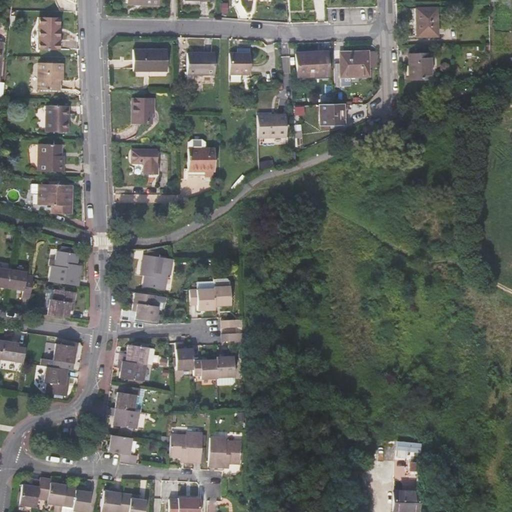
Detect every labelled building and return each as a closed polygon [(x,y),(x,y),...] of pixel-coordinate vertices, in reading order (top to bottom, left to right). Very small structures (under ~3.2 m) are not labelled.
[(415,7),(415,22),(418,22),(418,36),(438,36),(437,7),(415,7)] [(38,17),(37,50),(59,50),(59,17),(38,17)] [(132,49),(132,71),(166,71),(166,49),(132,49)] [(295,52),(297,78),(327,76),(326,50),(295,52)] [(339,52),(339,58),(339,63),(333,63),(334,87),(342,86),(342,78),(350,78),(369,77),(369,67),(368,50),(339,52)] [(186,53),(186,74),(214,74),(214,53),(186,53)] [(249,73),(249,53),(228,53),(228,74),(249,73)] [(408,54),(408,79),(429,78),(429,53),(408,54)] [(38,62),(37,90),(59,90),(59,80),(62,80),(62,63),(38,62)] [(350,78),(342,78),(342,86),(351,86),(350,78)] [(132,97),(131,124),(151,124),(151,113),(153,113),(153,97),(132,97)] [(335,104),(319,104),(320,125),(343,125),(342,103),(335,104)] [(46,105),(45,132),(68,132),(68,106),(46,105)] [(257,115),(257,137),(287,136),(285,114),(257,115)] [(201,139),(191,139),(187,142),(187,176),(214,175),(214,147),(204,148),(204,142),(201,139)] [(61,144),(38,144),(37,171),(63,172),(64,156),(60,156),(61,144)] [(156,150),(135,150),(133,151),(131,152),(131,157),(131,160),(133,162),(136,163),(143,163),(143,174),(156,174),(156,150)] [(39,184),(38,204),(52,205),(52,213),(70,213),(71,184),(39,184)] [(14,242),(15,235),(6,234),(5,241),(14,242)] [(79,284),(81,268),(78,267),(78,263),(80,252),(57,249),(56,264),(52,264),(50,280),(79,284)] [(169,274),(172,258),(143,254),(141,270),(146,270),(145,275),(144,286),(165,288),(167,274),(169,274)] [(0,285),(7,286),(10,268),(0,266),(0,285)] [(24,295),(31,296),(34,278),(34,274),(31,274),(27,273),(27,270),(10,268),(7,286),(24,289),(24,295)] [(214,280),(214,287),(214,288),(215,305),(231,305),(231,286),(230,281),(228,279),(214,280)] [(68,316),(69,308),(70,301),(74,302),(75,291),(55,288),(53,298),(49,297),(47,313),(49,313),(68,316)] [(199,310),(216,309),(215,305),(214,288),(190,289),(191,304),(198,304),(199,310)] [(155,305),(156,294),(136,292),(134,303),(137,304),(136,311),(135,318),(155,321),(158,306),(155,305)] [(244,343),(244,332),(236,333),(222,334),(222,341),(237,340),(237,344),(244,343)] [(20,341),(3,339),(0,357),(23,360),(26,346),(19,345),(20,341)] [(177,369),(193,368),(193,360),(193,348),(183,348),(183,341),(176,342),(177,369)] [(54,342),(51,366),(65,368),(66,360),(72,361),(74,345),(54,342)] [(120,352),(119,359),(145,364),(151,364),(154,348),(127,344),(126,353),(120,352)] [(234,356),(216,356),(217,359),(217,377),(218,384),(233,383),(234,382),(234,376),(234,356)] [(142,381),(145,364),(119,359),(118,367),(121,368),(119,377),(142,381)] [(169,360),(161,359),(160,366),(168,367),(169,360)] [(201,378),(217,377),(217,359),(193,360),(193,368),(194,375),(201,375),(201,378)] [(65,394),(66,383),(63,383),(64,375),(65,368),(51,366),(45,365),(43,380),(46,381),(44,390),(65,394)] [(117,392),(115,407),(138,411),(140,411),(142,396),(138,395),(140,387),(124,385),(123,393),(117,392)] [(135,428),(138,411),(115,407),(111,407),(110,414),(113,415),(112,424),(120,425),(132,427),(135,428)] [(244,411),(236,412),(237,420),(244,420),(244,411)] [(131,435),(132,427),(120,425),(119,428),(127,429),(126,434),(131,435)] [(79,435),(80,427),(73,426),(71,434),(79,435)] [(169,456),(180,456),(184,457),(184,461),(200,462),(201,434),(186,433),(185,436),(170,435),(170,443),(169,456)] [(129,454),(131,437),(110,434),(108,451),(121,453),(120,460),(135,462),(135,455),(129,454)] [(225,440),(209,439),(207,467),(223,467),(224,464),(228,464),(239,464),(241,444),(225,443),(225,440)] [(407,442),(396,441),(396,451),(408,452),(420,453),(421,443),(407,442)] [(18,503),(35,506),(36,498),(39,479),(32,478),(31,484),(22,483),(18,503)] [(50,481),(39,479),(36,498),(46,499),(46,502),(53,503),(51,511),(60,511),(62,505),(65,483),(57,482),(50,481)] [(73,484),(65,483),(62,505),(60,511),(86,511),(90,491),(79,489),(72,488),(73,484)] [(99,511),(116,511),(120,493),(120,491),(112,489),(112,492),(103,491),(99,511)] [(393,490),(392,511),(417,511),(418,490),(393,490)] [(142,511),(144,501),(136,499),(129,499),(130,495),(120,493),(116,511),(142,511)] [(176,500),(167,500),(167,511),(197,511),(198,506),(198,500),(198,499),(176,498),(176,500)]
